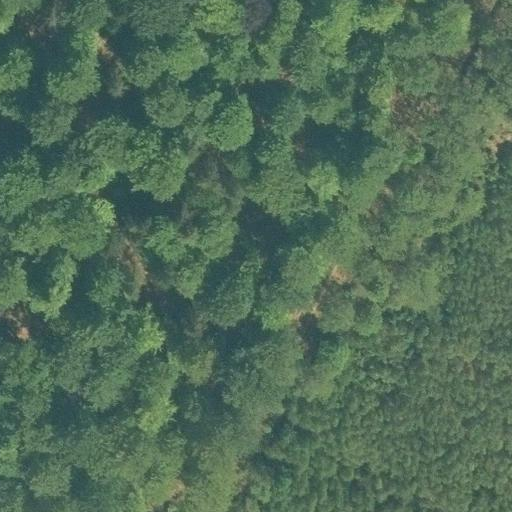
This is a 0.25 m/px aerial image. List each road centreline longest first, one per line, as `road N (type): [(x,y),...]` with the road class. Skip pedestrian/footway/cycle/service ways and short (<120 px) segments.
road 1 (track): [(205,511),(471,0)]
road 2 (track): [(85,511),(0,146)]
